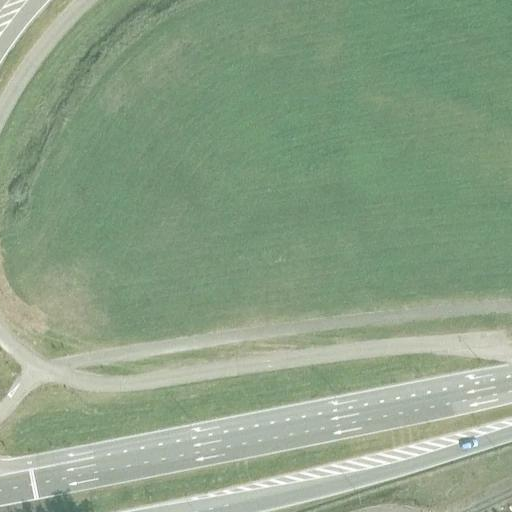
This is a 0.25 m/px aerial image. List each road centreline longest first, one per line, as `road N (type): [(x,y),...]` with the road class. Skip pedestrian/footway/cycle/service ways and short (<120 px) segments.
road 1 (primary): [(511,390),(0,490)]
road 2 (primary): [(511,356),(417,344),(126,384),(38,368)]
road 3 (primary): [(193,511),(393,473),(511,435)]
road 4 (primary): [(0,114),(37,54),(86,0)]
